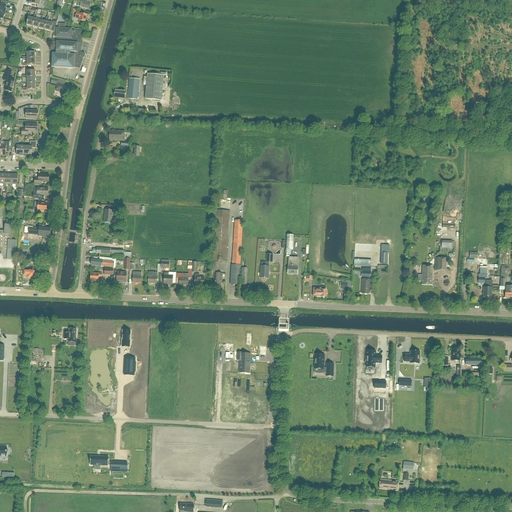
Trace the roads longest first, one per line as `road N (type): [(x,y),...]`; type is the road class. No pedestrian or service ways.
road 1 (unclassified): [(279,426),(0,414)]
road 2 (unclassified): [(276,496),(37,490),(27,494),(24,511)]
road 3 (track): [(409,0),(398,122),(511,127)]
road 4 (track): [(511,340),(282,334)]
road 5 (tertiary): [(511,314),(284,303)]
road 6 (unclassified): [(511,507),(288,491)]
road 7 (tertiary): [(284,303),(79,296)]
road 8 (residential): [(79,296),(95,164),(112,121)]
road 9 (tertiary): [(50,295),(67,168)]
road 10 (unclassified): [(279,426),(284,303)]
